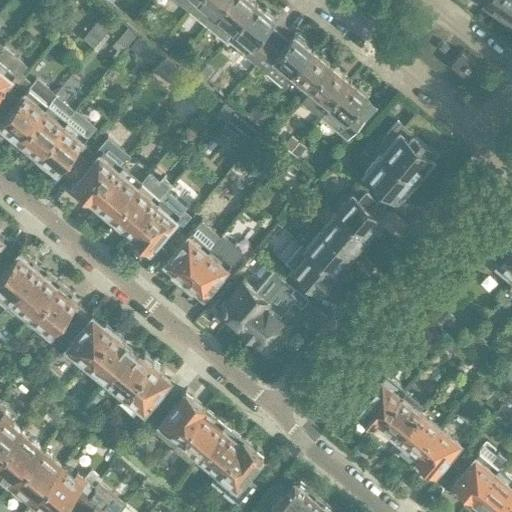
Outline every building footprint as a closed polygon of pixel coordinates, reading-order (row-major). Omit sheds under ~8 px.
[(207,24),(227,0),(195,0),(188,9),(207,24)] [(225,39),(227,37),(256,2),(253,0),(227,0),(207,24),(225,39)] [(511,0),(485,0),(511,18),(511,0)] [(264,8),(256,2),(227,37),(245,52),(255,60),(273,39),(264,31),(275,17),(272,15),(272,12),(266,8),(264,8)] [(96,42),(112,24),(101,14),(85,33),(96,42)] [(162,27),(154,37),(161,42),(169,32),(162,27)] [(169,32),(161,42),(167,48),(175,38),(169,32)] [(283,46),(273,39),(255,60),(266,69),(272,61),(290,76),(312,48),(304,41),(305,39),(298,34),(296,35),(294,33),(283,46)] [(444,51),(449,45),(443,40),(439,46),(444,51)] [(0,47),(0,88),(3,85),(10,91),(24,74),(19,70),(24,63),(2,45),(0,47)] [(320,55),(312,48),(290,76),(308,91),(330,63),(329,61),(329,59),(322,54),(320,55)] [(475,59),(462,49),(450,62),(463,73),(464,72),(468,75),(477,64),(473,61),(475,59)] [(199,57),(191,67),(198,73),(206,63),(199,57)] [(206,63),(198,73),(204,78),(212,68),(206,63)] [(333,65),(330,63),(308,91),(327,106),(349,79),(341,72),(342,70),(335,64),(333,65)] [(48,100),(55,93),(56,91),(37,75),(0,119),(0,120),(6,125),(3,128),(16,139),(48,100)] [(357,85),(349,79),(327,106),(344,121),(338,129),(348,136),(367,116),(357,108),(368,94),(366,92),(366,90),(359,84),(357,85)] [(37,152),(73,108),(55,93),(48,100),(16,139),(29,150),(32,147),(37,152)] [(255,104),(247,114),(254,119),(262,109),(255,104)] [(73,108),(37,152),(35,155),(48,166),(51,163),(57,168),(60,165),(67,171),(87,148),(80,142),(94,125),(73,108)] [(262,109),(254,119),(260,125),(269,115),(262,109)] [(236,111),(227,121),(252,141),(260,130),(236,111)] [(403,124),(381,149),(418,180),(429,168),(424,164),(432,155),(426,150),(430,146),(413,131),(413,132),(403,124)] [(292,134),(284,144),(291,150),(299,140),(292,134)] [(91,198),(122,162),(130,153),(108,135),(93,152),(87,148),(67,171),(75,179),(70,185),(84,196),(86,193),(91,198)] [(299,140),(291,150),(298,155),(306,145),(299,140)] [(418,180),(381,149),(364,169),(375,178),(367,187),(386,202),(393,193),(397,197),(403,190),(407,194),(418,180)] [(122,162),(91,198),(98,203),(96,206),(109,218),(142,179),(122,162)] [(142,179),(109,218),(122,228),(124,226),(131,231),(161,196),(142,179)] [(352,190),(336,208),(370,237),(380,225),(376,221),(382,215),(378,211),(386,202),(367,187),(359,196),(352,190)] [(168,225),(180,212),(186,204),(168,188),(161,196),(131,231),(136,236),(134,239),(147,250),(155,241),(161,247),(175,231),(168,225)] [(370,237),(336,208),(321,226),(350,252),(355,245),(359,249),(370,237)] [(211,244),(215,239),(220,233),(201,217),(183,238),(175,231),(161,247),(169,254),(157,268),(176,285),(181,279),(211,244)] [(350,252),(321,226),(305,245),(308,248),(339,273),(349,261),(345,257),(350,252)] [(196,301),(231,261),(224,256),(229,251),(215,239),(211,244),(181,279),(176,285),(196,301)] [(511,241),(504,251),(497,260),(494,263),(511,277),(511,241)] [(497,260),(504,251),(494,242),(486,251),(497,260)] [(11,298),(38,267),(32,261),(34,258),(21,247),(0,272),(0,288),(4,291),(0,295),(0,299),(6,304),(11,298)] [(339,273),(308,248),(293,266),(319,288),(324,282),(328,285),(339,273)] [(44,271),(38,267),(11,298),(31,314),(60,280),(47,268),(44,271)] [(232,316),(240,323),(255,307),(258,309),(268,297),(243,276),(219,305),(221,307),(220,313),(227,318),(232,316)] [(255,307),(240,323),(271,349),(284,335),(280,332),(289,320),(277,310),(288,297),(301,308),(310,298),(285,277),(277,287),(268,297),(258,309),(255,307)] [(60,280),(31,314),(58,337),(83,308),(75,301),(77,299),(71,294),(73,290),(60,280)] [(92,312),(91,314),(83,308),(58,337),(86,360),(114,325),(106,318),(101,319),(92,312)] [(114,325),(86,360),(105,376),(131,344),(123,337),(123,332),(114,325)] [(140,351),(131,344),(105,376),(125,392),(153,357),(145,350),(140,351)] [(469,364),(474,356),(469,352),(463,359),(469,364)] [(153,357),(125,392),(145,408),(149,403),(159,391),(171,376),(162,369),(162,364),(153,357)] [(355,408),(375,424),(401,392),(405,387),(386,371),(355,408)] [(179,436),(205,405),(185,388),(174,403),(163,415),(159,420),(179,436)] [(159,391),(149,403),(156,408),(166,396),(159,391)] [(401,392),(375,424),(389,435),(392,432),(397,436),(420,408),(401,392)] [(163,415),(174,403),(166,396),(156,408),(163,415)] [(0,405),(0,455),(22,430),(9,419),(12,415),(0,405)] [(218,416),(205,405),(179,436),(198,452),(223,423),(217,418),(218,416)] [(420,408),(397,436),(403,441),(401,444),(414,455),(440,424),(420,408)] [(243,436),(230,425),(228,427),(223,423),(198,452),(217,468),(243,436)] [(434,471),(458,443),(460,440),(440,424),(414,455),(434,471)] [(22,430),(0,455),(0,471),(13,482),(42,446),(22,430)] [(243,436),(217,468),(212,474),(238,496),(252,479),(246,474),(263,453),(243,436)] [(42,446),(13,482),(33,498),(62,463),(42,446)] [(472,496),(498,464),(479,448),(449,484),(463,496),(466,491),(472,496)] [(62,463),(33,498),(48,511),(55,511),(69,496),(77,503),(101,475),(91,468),(85,476),(78,470),(74,473),(62,463)] [(511,475),(498,464),(472,496),(478,501),(474,505),(482,511),(490,511),(511,486),(511,475)] [(116,511),(117,511),(106,502),(110,497),(103,491),(110,483),(101,475),(77,503),(86,510),(84,511),(116,511)] [(270,507),(275,511),(299,511),(316,492),(299,479),(295,479),(294,478),(270,507)] [(511,511),(511,486),(490,511),(511,511)] [(332,506),(316,492),(299,511),(332,511),(333,511),(332,509),(332,506)]
